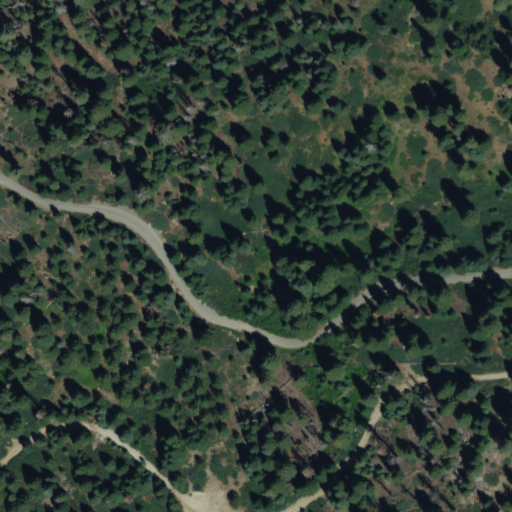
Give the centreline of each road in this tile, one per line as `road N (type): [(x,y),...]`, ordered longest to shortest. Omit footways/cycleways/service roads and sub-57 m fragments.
road 1 (residential): [(511,272),(396,281),(333,326),(291,341),(200,297),(153,239),(119,215),(55,207),(0,179)]
road 2 (track): [(511,369),(400,396),(316,478),(222,511),(126,455),(0,435)]
